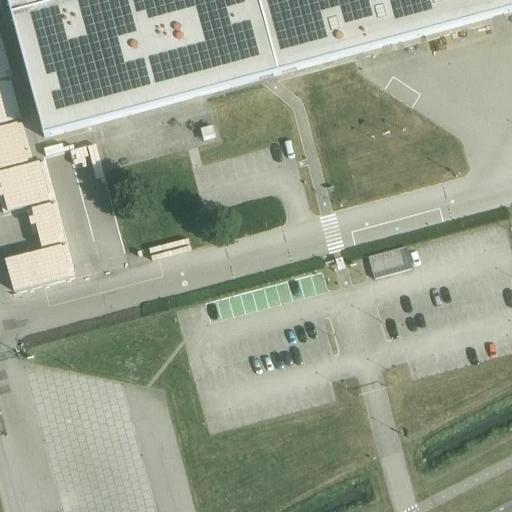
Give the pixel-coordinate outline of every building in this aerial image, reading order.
[(511,0),(5,0),(44,138),(511,12),(511,0)] [(0,77),(18,73),(7,34),(0,35),(0,77)] [(0,168),(42,158),(32,116),(29,116),(20,77),(0,81),(0,168)] [(107,221),(128,213),(112,175),(94,182),(79,146),(70,150),(81,176),(66,182),(85,229),(87,228),(83,218),(102,210),(107,221)] [(8,210),(47,201),(40,172),(1,181),(8,210)] [(56,212),(13,210),(12,236),(55,238),(56,212)] [(405,249),(366,258),(371,280),(410,270),(405,249)]
